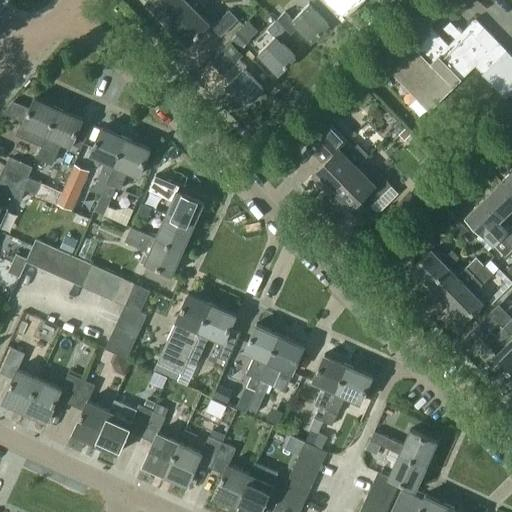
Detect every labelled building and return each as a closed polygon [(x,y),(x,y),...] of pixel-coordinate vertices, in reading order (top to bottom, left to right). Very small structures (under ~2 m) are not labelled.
[(147,0),(145,2),(165,24),(189,0),(147,0)] [(189,0),(165,24),(186,45),(210,22),(199,11),(205,5),(202,2),(204,0),(189,0)] [(332,0),(343,11),(353,0),(332,0)] [(284,13),(275,22),(289,36),(298,27),(312,41),(330,23),(309,1),(290,19),(284,13)] [(511,57),(475,20),(448,46),(429,27),(435,20),(424,8),(405,26),(414,34),(383,65),(429,111),(474,66),(506,98),(511,91),(511,57)] [(229,11),(212,27),(221,37),(239,20),(229,11)] [(281,43),(289,36),(275,22),(267,30),(275,38),(258,55),(278,75),(295,59),(281,43)] [(240,30),(231,39),(241,48),(250,39),(240,30)] [(218,77),(246,105),(262,90),(243,71),(246,68),(237,59),(241,55),(230,43),(211,62),(223,73),(218,77)] [(354,75),(341,87),(347,93),(360,81),(354,75)] [(18,134),(42,145),(58,108),(34,97),(18,134)] [(82,118),(58,108),(42,145),(43,145),(38,158),(53,164),(62,143),(70,146),(82,118)] [(313,173),(331,192),(356,167),(356,166),(368,154),(359,145),(354,149),(329,124),(309,144),(325,161),(313,173)] [(93,189),(101,193),(126,137),(102,127),(90,154),(105,161),(93,189)] [(406,128),(400,134),(405,140),(411,134),(406,128)] [(150,148),(126,137),(101,193),(103,194),(111,197),(116,187),(120,189),(128,171),(138,175),(150,148)] [(67,183),(62,195),(76,201),(89,171),(75,165),(67,183)] [(0,174),(0,177),(24,189),(29,177),(4,166),(0,174)] [(366,177),(356,167),(331,192),(349,210),(362,198),(370,207),(391,186),(374,169),(366,177)] [(511,172),(501,183),(511,194),(511,172)] [(153,179),(148,189),(172,200),(166,215),(193,227),(203,202),(177,190),(179,185),(155,175),(153,179)] [(0,222),(12,196),(19,200),(24,189),(0,177),(0,222)] [(40,182),(29,177),(24,189),(35,193),(40,182)] [(511,194),(501,183),(484,200),(502,219),(511,209),(511,194)] [(420,202),(409,190),(396,203),(407,215),(420,202)] [(104,214),(111,197),(103,194),(95,211),(104,214)] [(511,227),(511,226),(506,221),(503,224),(500,221),(502,219),(484,200),(466,217),(484,236),(504,257),(511,249),(511,227)] [(142,204),(137,215),(148,219),(152,208),(142,204)] [(166,215),(155,238),(182,250),(193,227),(166,215)] [(460,222),(450,232),(459,240),(469,230),(460,222)] [(171,274),(182,250),(155,238),(132,227),(126,241),(149,251),(144,262),(171,274)] [(66,235),(60,247),(73,253),(79,241),(66,235)] [(25,261),(36,266),(46,244),(35,239),(26,259),(25,261)] [(36,266),(47,271),(57,249),(46,244),(36,266)] [(47,271),(58,276),(68,254),(57,249),(47,271)] [(453,250),(441,261),(431,251),(412,269),(429,287),(447,269),(448,269),(460,257),(453,250)] [(22,268),(25,261),(26,259),(15,254),(10,263),(22,268)] [(58,276),(69,281),(79,259),(68,254),(58,276)] [(429,287),(445,304),(485,266),(477,257),(456,277),(448,269),(447,269),(429,287)] [(69,281),(80,285),(90,264),(79,259),(69,281)] [(18,277),(22,268),(10,263),(6,272),(18,277)] [(101,269),(90,264),(80,285),(91,290),(101,269)] [(493,274),(485,266),(445,304),(462,322),(481,304),(472,294),(493,274)] [(112,273),(101,269),(91,290),(102,295),(112,273)] [(123,278),(112,273),(102,295),(113,300),(123,278)] [(134,283),(123,278),(113,300),(124,305),(134,283)] [(175,320),(167,338),(180,344),(169,368),(181,374),(188,359),(212,304),(187,293),(175,320)] [(236,315),(212,304),(188,359),(197,363),(209,335),(223,341),(216,356),(227,361),(240,332),(230,327),(236,315)] [(124,305),(119,316),(140,325),(145,314),(124,305)] [(511,319),(498,305),(489,314),(511,337),(511,319)] [(30,309),(17,338),(32,345),(45,316),(30,309)] [(511,337),(489,314),(471,330),(481,341),(495,355),(511,371),(511,337)] [(135,336),(140,325),(119,316),(114,327),(135,336)] [(247,386),(256,390),(280,334),(256,323),(244,351),(254,355),(246,374),(251,376),(247,386)] [(114,327),(109,337),(130,347),(135,336),(114,327)] [(280,334),(256,390),(246,412),(255,417),(270,384),(274,386),(282,368),(291,372),(303,344),(280,334)] [(125,358),(130,347),(109,337),(104,348),(125,358)] [(3,401),(25,411),(39,379),(18,369),(25,353),(11,347),(0,371),(13,378),(3,401)] [(315,417),(322,421),(347,364),(324,353),(312,381),(323,386),(315,404),(320,406),(315,417)] [(371,375),(347,364),(322,421),(332,425),(345,396),(359,402),(371,375)] [(61,389),(39,379),(25,411),(47,421),(57,398),(69,404),(81,378),(68,373),(61,389)] [(72,433),(94,443),(109,410),(88,401),(95,385),(81,378),(69,404),(83,410),(72,433)] [(217,386),(213,395),(228,402),(232,393),(217,386)] [(247,386),(243,397),(251,400),(256,390),(247,386)] [(211,399),(206,410),(220,417),(226,406),(211,399)] [(151,410),(140,436),(153,441),(143,465),(165,475),(180,442),(158,432),(165,416),(168,409),(156,403),(153,411),(151,410)] [(127,430),(140,436),(151,410),(138,404),(131,420),(109,410),(94,443),(117,453),(127,430)] [(309,430),(318,434),(319,432),(323,422),(315,418),(309,430)] [(221,441),(223,442),(226,435),(214,429),(211,437),(221,441)] [(385,435),(381,444),(390,448),(399,452),(427,465),(438,441),(410,429),(403,443),(385,435)] [(370,439),(381,444),(385,435),(374,430),(370,439)] [(318,434),(313,445),(322,449),(328,436),(319,432),(318,434)] [(198,462),(209,467),(221,441),(211,437),(208,436),(201,452),(180,442),(165,475),(187,485),(198,462)] [(381,444),(370,439),(366,449),(377,453),(381,444)] [(212,496),(235,507),(249,474),(228,464),(235,448),(223,442),(221,441),(209,467),(223,473),(212,496)] [(304,441),(299,452),(322,462),(326,451),(322,449),(313,445),(304,441)] [(390,448),(386,457),(395,461),(388,476),(400,481),(416,489),(427,465),(399,452),(390,448)] [(299,452),(294,463),(317,473),(322,462),(299,452)] [(250,474),(249,474),(235,507),(246,511),(258,511),(271,483),(277,471),(265,466),(256,462),(250,474)] [(317,473),(294,463),(289,474),(312,484),(317,473)] [(378,472),(373,483),(394,492),(400,481),(388,476),(378,472)] [(289,474),(284,485),(307,495),(312,484),(289,474)] [(373,483),(368,494),(389,503),(394,492),(373,483)] [(307,495),(284,485),(280,496),(302,506),(307,495)] [(401,489),(391,511),(393,511),(446,511),(450,505),(426,493),(423,499),(401,489)] [(368,494),(363,505),(379,511),(385,511),(389,503),(368,494)] [(280,496),(275,507),(285,511),(299,511),(302,506),(280,496)]
